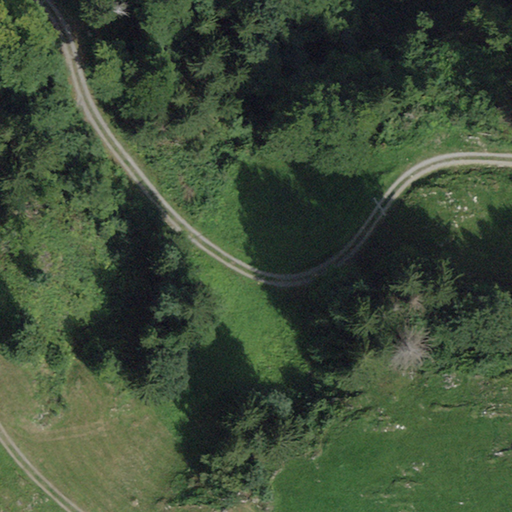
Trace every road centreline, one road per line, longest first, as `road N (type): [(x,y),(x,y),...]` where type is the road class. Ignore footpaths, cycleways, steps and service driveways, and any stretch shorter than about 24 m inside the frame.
road 1 (track): [(511,165),(437,162),(399,181),(365,244),(302,281),(242,267),(147,186),(97,127),(51,0)]
road 2 (track): [(0,421),(30,477),(81,511)]
